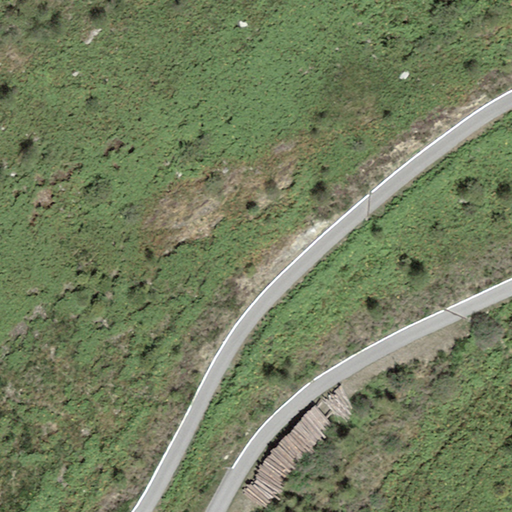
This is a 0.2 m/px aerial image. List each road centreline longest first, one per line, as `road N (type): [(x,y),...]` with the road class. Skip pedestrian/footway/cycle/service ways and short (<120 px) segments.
road 1 (unclassified): [(511,98),(486,110),(304,257),(229,340),(137,511)]
road 2 (unclassified): [(213,511),(275,425),(333,370),(511,283)]
